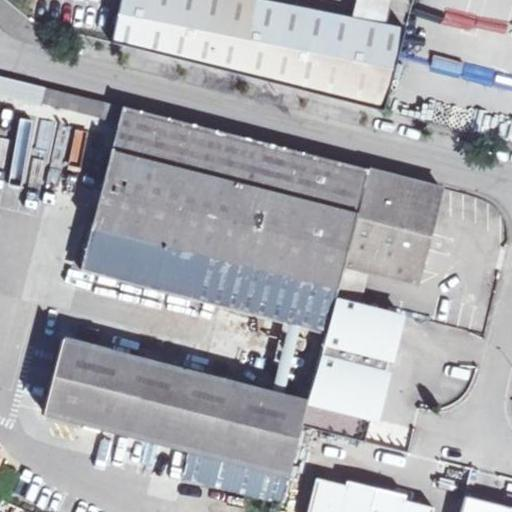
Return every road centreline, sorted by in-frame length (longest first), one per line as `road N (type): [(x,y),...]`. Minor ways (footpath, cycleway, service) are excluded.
road 1 (unclassified): [(0,53),(511,185)]
road 2 (residential): [(511,307),(485,434),(511,452)]
